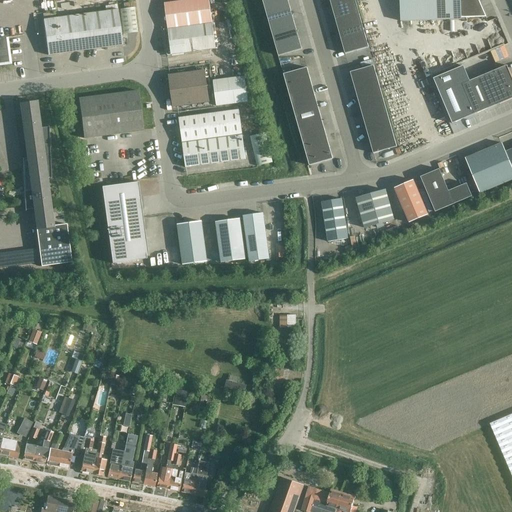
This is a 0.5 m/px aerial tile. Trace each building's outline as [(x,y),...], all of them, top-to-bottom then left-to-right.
[(186,0),(164,3),(167,28),(212,23),(208,0),(186,0)] [(262,0),(264,7),(269,23),(272,36),(275,46),(278,56),(301,49),(299,39),(296,29),(292,17),(288,1),(287,0),(262,0)] [(358,13),(354,0),(329,0),(331,5),(335,20),(338,32),(342,44),(345,54),(368,47),(365,37),(362,25),(358,13)] [(485,16),(478,0),(399,0),(400,21),(461,19),(461,17),(485,16)] [(119,9),(123,34),(137,32),(134,7),(119,9)] [(122,45),(117,9),(43,19),(48,55),(122,45)] [(163,29),(167,55),(215,49),(212,23),(167,28),(163,29)] [(355,90),(359,105),(363,119),(368,136),(373,153),(396,147),(391,129),(387,113),(383,98),(378,83),(373,65),(350,72),(355,90)] [(474,114),(511,98),(511,77),(507,65),(462,84),(474,114)] [(321,120),(317,104),(312,87),(307,67),(283,74),(289,93),(293,111),(298,126),(303,144),(308,165),(332,158),(326,137),(321,120)] [(173,107),(192,104),(209,102),(204,70),(169,75),(173,107)] [(78,98),(83,138),(143,131),(138,91),(78,98)] [(71,262),(66,224),(52,226),(45,178),(50,177),(50,178),(48,126),(48,127),(39,128),(35,102),(34,102),(35,105),(27,106),(29,120),(22,120),(27,158),(23,159),(23,158),(22,158),(25,211),(25,210),(34,208),(37,228),(35,228),(38,248),(0,253),(0,267),(40,263),(41,266),(71,262)] [(245,159),(242,134),(238,110),(178,118),(185,167),(245,159)] [(250,136),(257,166),(272,162),(265,133),(250,136)] [(511,168),(505,152),(502,143),(484,151),(498,185),(511,179),(511,168)] [(479,193),(498,185),(484,151),(465,159),(479,193)] [(439,169),(420,177),(435,211),(471,196),(466,184),(448,191),(439,169)] [(413,180),(394,188),(409,223),(428,215),(413,180)] [(147,258),(141,209),(137,182),(129,183),(101,187),(111,263),(147,258)] [(364,227),(394,219),(386,190),(356,198),(364,227)] [(321,201),(327,242),(347,239),(341,198),(321,201)] [(263,213),(243,216),(249,261),(269,259),(263,213)] [(202,218),(178,221),(183,261),(207,258),(202,218)] [(240,219),(215,222),(221,262),(245,259),(240,219)] [(33,329),(28,341),(36,344),(41,332),(33,329)] [(82,359),(73,355),(68,369),(77,372),(82,359)] [(48,375),(51,367),(43,365),(41,373),(48,375)] [(283,383),(284,369),(272,368),(271,382),(283,383)] [(112,375),(110,384),(116,386),(118,376),(112,375)] [(176,389),(173,405),(183,407),(186,391),(176,389)] [(58,412),(61,414),(67,398),(64,397),(58,412)] [(125,413),(123,425),(129,426),(131,415),(125,413)] [(511,413),(489,423),(511,477),(511,413)] [(32,427),(28,436),(35,439),(39,430),(32,427)] [(53,433),(47,430),(43,439),(39,438),(37,446),(36,446),(33,462),(44,464),(49,442),(53,433)] [(85,431),(84,437),(80,450),(84,452),(80,471),(92,473),(95,458),(96,449),(91,448),(94,433),(85,431)] [(107,477),(118,479),(124,447),(128,432),(125,432),(124,433),(121,432),(117,452),(118,452),(115,465),(109,464),(107,477)] [(46,465),(57,467),(60,451),(56,450),(58,445),(59,445),(63,436),(56,433),(50,449),(49,449),(46,465)] [(95,458),(92,473),(92,474),(103,476),(106,459),(97,457),(98,453),(102,454),(104,443),(105,437),(99,435),(98,441),(96,449),(95,458)] [(60,451),(57,467),(60,467),(61,469),(66,470),(67,469),(68,469),(71,454),(72,454),(73,448),(80,450),(84,437),(78,436),(78,438),(71,437),(69,446),(67,446),(65,452),(60,451)] [(1,439),(0,445),(0,454),(17,458),(19,448),(11,447),(12,441),(1,439)] [(22,459),(33,462),(36,446),(26,444),(22,459)] [(126,468),(128,455),(130,448),(124,447),(118,479),(129,481),(132,469),(126,468)] [(150,449),(148,458),(154,459),(156,450),(150,449)] [(174,456),(167,489),(178,492),(181,479),(182,471),(179,471),(178,478),(175,478),(178,465),(180,455),(174,454),(174,456)] [(156,487),(167,489),(174,456),(169,455),(166,468),(160,467),(156,487)] [(132,482),(143,484),(148,459),(143,458),(140,470),(134,469),(132,482)] [(148,459),(143,484),(154,486),(156,474),(151,473),(153,460),(148,459)] [(192,494),(197,469),(192,468),(189,480),(183,479),(181,492),(192,494)] [(203,497),(206,484),(207,477),(202,475),(203,470),(197,469),(192,494),(203,497)] [(294,511),(305,484),(281,476),(268,511),(294,511)] [(336,509),(341,492),(331,489),(330,493),(308,486),(304,499),(301,511),(305,511),(310,511),(312,506),(331,511),(335,511),(336,509)] [(336,509),(345,511),(355,511),(356,507),(351,506),(354,497),(341,492),(336,509)] [(73,511),(75,504),(68,502),(69,501),(48,496),(46,507),(45,507),(45,509),(42,508),(41,511),(73,511)]
